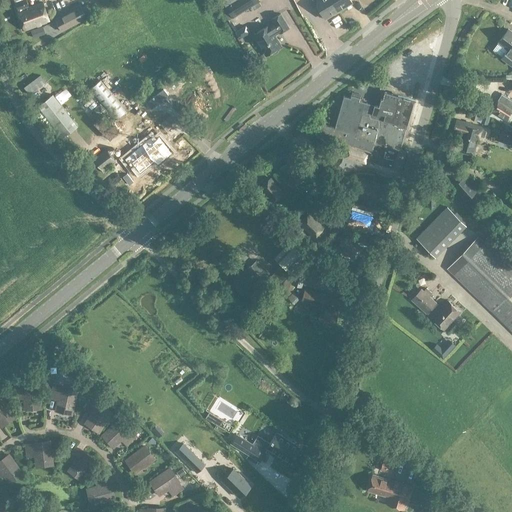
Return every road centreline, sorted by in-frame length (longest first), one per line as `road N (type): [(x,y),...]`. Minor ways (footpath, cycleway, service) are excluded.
road 1 (unclassified): [(339,413),(455,0)]
road 2 (secondary): [(133,236),(426,0)]
road 3 (unclassified): [(339,413),(300,394),(133,236)]
road 4 (residential): [(133,236),(34,138),(0,74)]
road 5 (secondary): [(0,348),(133,236)]
road 6 (unclassified): [(0,450),(40,432),(81,438),(120,480),(124,511)]
road 7 (track): [(464,511),(345,389)]
road 8 (unknown): [(389,236),(436,261),(511,340)]
